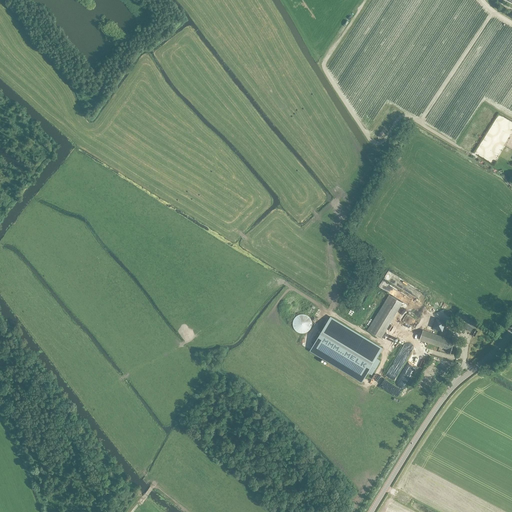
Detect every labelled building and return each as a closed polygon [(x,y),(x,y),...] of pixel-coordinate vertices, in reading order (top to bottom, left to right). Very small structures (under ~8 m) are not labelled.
[(402,303),(389,295),(367,331),(376,336),(392,310),(397,312),(402,303)] [(471,332),(476,324),(458,311),(453,319),(471,332)] [(298,315),(295,317),(293,320),(293,323),(293,326),(294,329),(296,331),(299,333),(302,334),(305,333),(308,332),(310,330),(312,327),(312,324),(311,320),(310,318),(307,316),(304,314),(301,314),(298,315)] [(328,314),(307,347),(359,380),(365,370),(369,372),(377,359),(373,357),(379,347),(328,314)] [(442,332),(446,322),(436,318),(432,328),(442,332)] [(453,354),(458,340),(454,339),(453,341),(423,331),(420,340),(449,350),(448,353),(453,354)]
